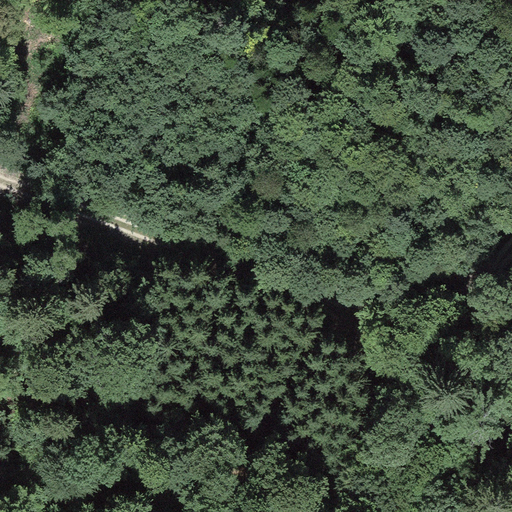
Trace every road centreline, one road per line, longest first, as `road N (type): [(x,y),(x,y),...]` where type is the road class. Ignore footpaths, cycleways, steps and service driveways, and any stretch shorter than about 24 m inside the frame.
road 1 (track): [(0,184),(339,302)]
road 2 (track): [(511,244),(302,511)]
road 3 (track): [(382,409),(339,302),(476,294)]
